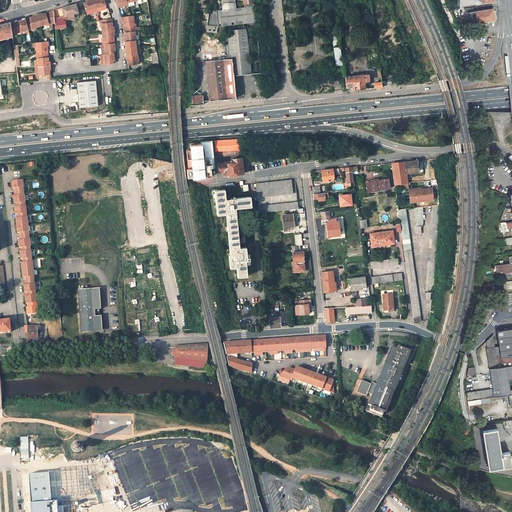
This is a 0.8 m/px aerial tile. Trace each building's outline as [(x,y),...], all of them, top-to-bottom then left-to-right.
[(84,14),(96,11),(92,0),(88,0),(86,1),(86,3),(81,4),(84,14)] [(92,0),(96,11),(106,9),(103,0),(92,0)] [(255,22),(254,6),(245,7),(235,8),(222,10),(208,12),(209,0),(195,0),(193,32),(208,31),(209,24),(221,26),(255,22)] [(76,13),(74,4),(60,8),(61,17),(52,19),(54,29),(63,28),(63,21),(72,18),(71,14),(76,13)] [(414,56),(398,18),(395,19),(393,7),(388,7),(389,23),(381,24),(386,61),(398,59),(394,22),(395,22),(399,57),(413,56),(414,56)] [(51,10),(52,19),(61,17),(60,8),(51,10)] [(494,20),(494,15),(493,9),(469,13),(465,13),(467,25),(471,24),(494,20)] [(46,24),(47,25),(51,24),(51,23),(50,12),(45,14),(41,15),(39,14),(35,15),(38,26),(44,25),(46,24)] [(27,31),(30,30),(30,28),(34,27),(38,26),(35,15),(32,16),(30,18),(28,18),(24,19),(27,31)] [(124,30),(135,28),(135,25),(134,25),(133,16),(121,18),(122,21),(123,23),(123,25),(124,30)] [(20,20),(16,21),(19,32),(23,31),(24,33),(27,32),(27,31),(24,19),(20,20)] [(102,32),(114,31),(114,27),(112,26),(112,24),(111,19),(99,20),(100,24),(101,23),(102,32)] [(13,22),(10,23),(11,34),(15,33),(16,35),(20,34),(19,32),(16,21),(13,22)] [(11,34),(10,23),(10,22),(2,24),(0,24),(0,39),(4,38),(5,39),(7,39),(7,37),(12,36),(11,34)] [(124,42),(135,41),(134,32),(136,32),(135,28),(124,30),(124,34),(125,37),(123,39),(124,42)] [(231,58),(219,59),(206,60),(210,100),(236,98),(234,75),(251,74),(248,36),(247,30),(231,31),(232,37),(229,37),(230,50),(231,58)] [(102,41),(102,44),(114,43),(115,43),(115,36),(114,31),(102,32),(103,40),(102,41)] [(342,66),(338,33),(331,33),(336,67),(342,66)] [(34,43),(34,48),(35,51),(33,51),(34,55),(46,54),(45,47),(46,46),(46,41),(34,43)] [(125,50),(135,49),(134,45),(137,44),(137,41),(135,41),(124,42),(124,46),(125,50)] [(114,43),(102,44),(101,45),(101,54),(113,53),(113,51),(114,51),(115,50),(114,47),(114,43)] [(135,52),(135,49),(125,50),(125,53),(125,57),(137,56),(138,56),(138,52),(135,52)] [(218,51),(219,59),(231,58),(230,50),(218,51)] [(113,57),(113,53),(101,54),(100,54),(101,64),(112,63),(112,61),(113,60),(114,59),(113,57)] [(46,59),(46,54),(34,55),(34,59),(35,59),(36,62),(36,67),(48,66),(47,62),(47,61),(46,59)] [(138,64),(137,56),(125,57),(126,61),(127,62),(127,63),(128,65),(138,64)] [(401,65),(379,67),(379,68),(381,82),(404,80),(404,85),(419,83),(418,77),(414,68),(412,68),(412,65),(411,65),(410,59),(400,60),(401,65)] [(48,69),(48,66),(36,67),(37,72),(37,75),(36,75),(37,81),(49,80),(48,74),(47,70),(48,69)] [(353,87),(353,90),(365,89),(364,81),(368,81),(368,75),(344,77),(346,87),(353,87)] [(76,83),(78,109),(97,107),(95,81),(76,83)] [(216,140),(217,149),(230,148),(230,139),(216,140)] [(185,160),(186,168),(192,167),(192,169),(187,169),(188,178),(193,177),(193,179),(204,178),(203,169),(214,168),(212,141),(201,142),(201,144),(191,145),(192,159),(185,160)] [(224,176),(243,174),(243,170),(246,169),(246,160),(242,160),(242,158),(231,159),(231,163),(218,164),(219,172),(224,172),(224,176)] [(417,160),(405,161),(407,173),(411,172),(418,171),(417,160)] [(408,185),(407,173),(405,161),(391,163),(395,187),(406,186),(406,185),(408,185)] [(323,182),(328,181),(328,179),(334,178),(333,174),(332,169),(321,170),(323,182)] [(370,182),(366,182),(368,191),(371,191),(371,192),(388,189),(388,188),(390,187),(389,179),(379,180),(379,178),(370,180),(370,182)] [(15,192),(23,191),(23,187),(23,180),(11,181),(12,189),(15,188),(15,192)] [(255,184),(257,196),(293,193),(292,180),(255,184)] [(422,191),(412,192),(413,202),(434,200),(433,188),(422,189),(422,191)] [(14,203),(17,203),(25,202),(24,195),(23,191),(15,192),(16,195),(13,196),(14,203)] [(237,268),(239,277),(248,276),(246,260),(248,260),(246,247),(240,248),(235,208),(250,206),(249,197),(225,199),(224,191),(215,191),(217,214),(226,213),(231,256),(230,256),(231,268),(237,268)] [(328,197),(328,192),(319,193),(313,194),(313,199),(318,198),(318,200),(325,200),(325,197),(328,197)] [(258,206),(297,202),(296,193),(293,193),(257,196),(258,206)] [(339,196),(340,206),(351,204),(350,195),(339,196)] [(15,214),(18,214),(26,213),(26,206),(25,206),(25,202),(17,203),(17,207),(14,207),(15,214)] [(258,212),(277,211),(298,209),(297,202),(258,206),(258,212)] [(440,205),(432,206),(426,292),(427,292),(426,299),(426,302),(432,302),(432,300),(430,299),(431,293),(433,293),(440,205)] [(423,207),(416,207),(416,226),(417,226),(417,234),(421,234),(421,226),(423,226),(424,222),(423,207)] [(400,223),(413,318),(420,317),(406,208),(398,209),(400,223)] [(330,219),(329,211),(321,212),(322,220),(330,219)] [(15,218),(16,225),(28,224),(27,217),(26,217),(26,213),(18,214),(18,218),(15,218)] [(282,215),(284,228),(294,227),(292,214),(282,215)] [(340,236),(338,222),(336,222),(335,219),(332,219),(332,220),(329,220),(329,223),(327,223),(328,237),(340,236)] [(511,222),(505,223),(501,224),(502,230),(507,229),(507,228),(511,227),(511,222)] [(21,236),(29,235),(28,232),(29,232),(28,224),(16,225),(17,233),(20,233),(21,236)] [(370,233),(372,246),(395,242),(392,230),(370,233)] [(22,247),(30,246),(29,239),(29,235),(21,236),(21,240),(18,240),(19,248),(22,247)] [(499,248),(511,245),(511,241),(511,238),(498,241),(499,243),(499,248)] [(20,259),(23,258),(31,258),(32,257),(31,250),(30,250),(30,246),(22,247),(22,251),(19,252),(20,259)] [(301,250),(300,246),(296,246),(292,246),(293,262),(292,262),(293,269),(300,269),(300,271),(305,270),(303,254),(303,250),(301,250)] [(21,263),(21,270),(33,269),(32,261),(31,258),(23,258),(24,262),(21,263)] [(370,262),(370,269),(400,264),(399,258),(370,262)] [(511,263),(510,264),(497,266),(498,274),(504,273),(511,272),(511,263)] [(25,277),(26,281),(34,280),(33,276),(34,276),(33,269),(21,270),(22,277),(25,277)] [(324,292),(334,291),(333,283),(334,283),(333,271),(322,272),(324,292)] [(372,284),(402,280),(401,273),(371,277),(372,284)] [(350,279),(351,291),(360,290),(360,289),(366,288),(365,277),(350,279)] [(24,292),(27,292),(35,291),(35,284),(34,284),(34,280),(26,281),(26,285),(23,285),(24,292)] [(503,283),(495,284),(496,292),(504,291),(503,283)] [(80,289),(82,331),(89,330),(89,328),(94,328),(94,330),(102,330),(100,289),(80,289)] [(25,303),(28,303),(36,302),(37,302),(36,295),(35,291),(27,292),(28,296),(24,296),(25,303)] [(383,305),(383,310),(384,311),(393,310),(392,300),(391,300),(390,296),(382,297),(383,305)] [(353,300),(354,307),(368,306),(367,298),(353,300)] [(309,313),(308,308),(308,300),(300,300),(300,304),(298,304),(299,314),(309,313)] [(27,314),(38,313),(37,306),(36,302),(28,303),(29,307),(26,307),(27,314)] [(368,306),(354,307),(345,307),(346,315),(371,313),(371,305),(368,306)] [(327,323),(334,322),(332,308),(324,308),(327,323)] [(280,316),(268,317),(269,327),(281,326),(280,316)] [(0,333),(10,332),(9,321),(0,321),(0,333)] [(28,327),(27,341),(40,341),(40,327),(28,327)] [(501,358),(511,356),(511,328),(497,331),(500,355),(501,358)] [(511,365),(498,368),(496,355),(493,335),(486,341),(487,348),(493,391),(494,397),(500,396),(509,395),(510,395),(510,390),(508,381),(511,379),(511,365)] [(317,336),(310,337),(310,349),(314,348),(314,351),(318,351),(317,336)] [(317,336),(318,351),(322,350),(322,348),(326,347),(325,336),(317,336)] [(302,337),(295,338),(296,350),(299,349),(299,352),(303,352),(302,337)] [(310,337),(302,337),(303,352),(307,351),(307,349),(310,349),(310,337)] [(287,338),(280,339),(281,351),(284,351),(284,353),(288,353),(287,338)] [(295,338),(287,338),(288,353),(292,353),(292,350),(296,350),(295,338)] [(272,339),(265,340),(266,352),(269,352),(269,354),(273,354),(272,339)] [(280,339),(272,339),(273,354),(277,354),(277,351),(281,351),(280,339)] [(257,340),(250,341),(251,353),(254,353),(254,355),(258,355),(257,340)] [(265,340),(257,340),(258,355),(262,355),(262,352),(266,352),(265,340)] [(250,341),(246,341),(223,343),(229,367),(235,370),(248,373),(250,374),(251,364),(238,360),(237,353),(251,353),(250,341)] [(207,344),(174,347),(171,353),(175,357),(174,365),(195,367),(206,368),(207,344)] [(392,347),(385,363),(402,370),(409,354),(408,353),(409,350),(399,345),(397,349),(392,347)] [(500,355),(496,355),(498,368),(511,365),(511,364),(511,356),(501,358),(500,355)] [(372,394),(367,405),(372,407),(369,413),(371,414),(372,412),(381,415),(382,412),(384,413),(402,370),(385,363),(376,384),(375,387),(369,385),(370,383),(362,379),(358,388),(367,392),(372,394)] [(294,369),(291,378),(296,379),(300,368),(295,366),(294,369)] [(291,380),(291,378),(294,369),(287,367),(279,376),(291,380)] [(300,368),(296,379),(301,381),(305,369),(300,368)] [(305,369),(301,381),(306,382),(310,371),(305,369)] [(310,371),(306,382),(311,384),(315,373),(310,371)] [(315,373),(311,384),(316,385),(320,374),(315,373)] [(320,374),(316,385),(321,387),(325,376),(320,374)] [(325,376),(321,387),(334,391),(333,378),(325,376)] [(466,395),(467,401),(494,397),(493,391),(466,395)] [(500,400),(500,396),(494,397),(467,401),(468,405),(500,400)] [(488,469),(507,466),(511,465),(510,451),(501,452),(497,428),(483,430),(488,469)] [(86,469),(28,474),(30,511),(102,511),(98,499),(86,469)]
